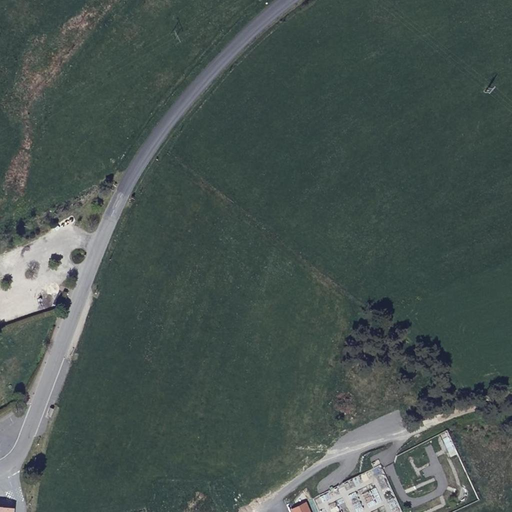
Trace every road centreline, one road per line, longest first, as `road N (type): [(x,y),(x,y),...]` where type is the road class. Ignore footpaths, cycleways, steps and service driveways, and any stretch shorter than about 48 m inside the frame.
road 1 (secondary): [(287,0),(196,82),(137,162),(6,467)]
road 2 (residential): [(255,511),(322,464),(404,433)]
